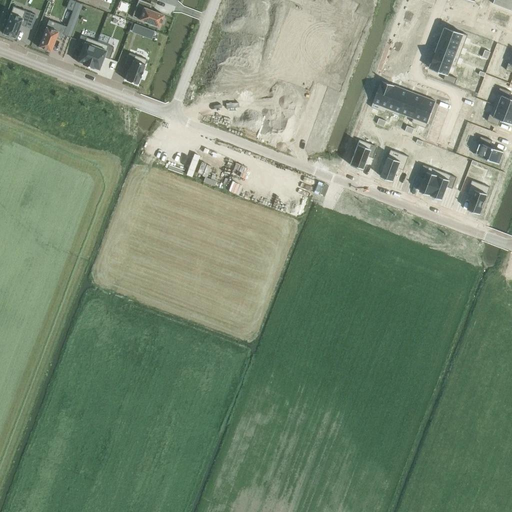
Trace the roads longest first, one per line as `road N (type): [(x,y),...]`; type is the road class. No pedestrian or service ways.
road 1 (residential): [(171,115),(511,242)]
road 2 (residential): [(0,50),(171,115)]
road 3 (residential): [(215,0),(171,115)]
